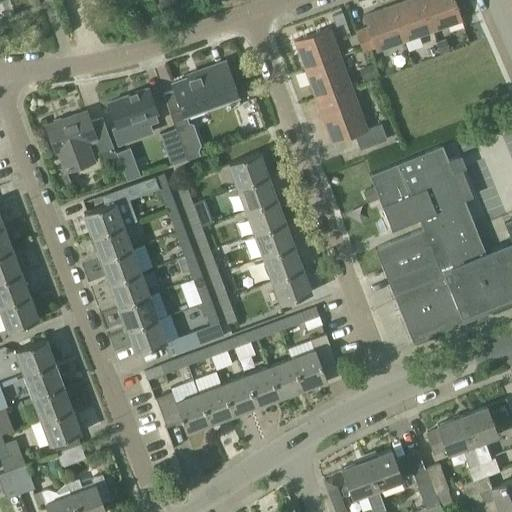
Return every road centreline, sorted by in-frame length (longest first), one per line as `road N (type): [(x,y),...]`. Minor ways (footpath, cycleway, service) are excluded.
road 1 (residential): [(155,511),(0,81)]
road 2 (residential): [(249,16),(391,392)]
road 3 (residential): [(0,73),(97,64),(249,16)]
road 4 (unclassified): [(391,392),(511,345)]
road 5 (unclassified): [(283,454),(391,392)]
